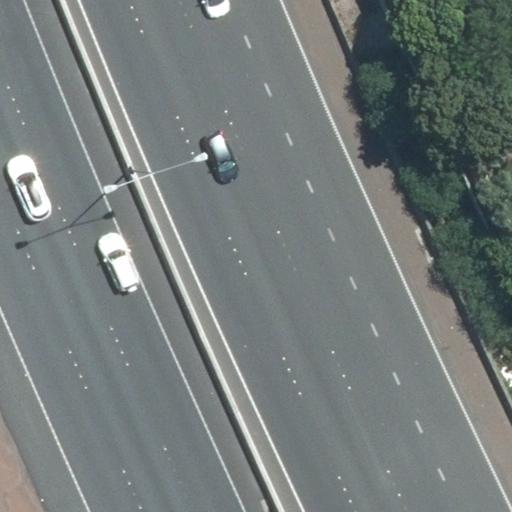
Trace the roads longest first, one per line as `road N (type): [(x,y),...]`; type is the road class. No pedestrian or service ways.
road 1 (motorway): [(146,0),(208,153),(384,511)]
road 2 (motorway): [(185,511),(0,114)]
